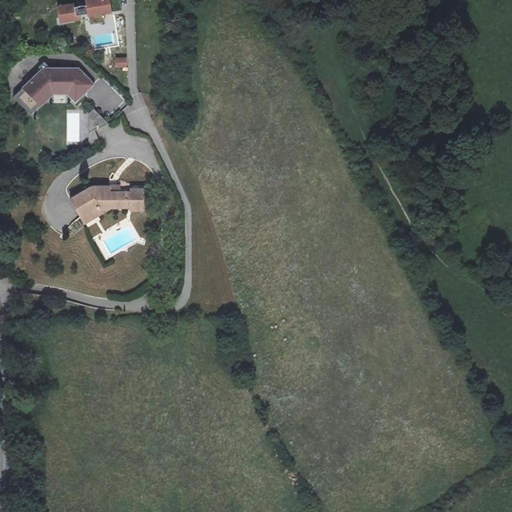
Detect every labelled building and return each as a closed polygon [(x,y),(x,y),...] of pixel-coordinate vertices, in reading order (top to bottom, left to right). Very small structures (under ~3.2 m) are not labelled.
[(120,0),(88,0),(88,1),(80,1),(79,0),(59,0),(60,15),(88,14),(90,21),(105,19),(104,10),(122,7),(120,0)] [(115,68),(127,68),(127,58),(115,57),(115,68)] [(67,91),(75,99),(85,90),(81,86),(89,78),(78,66),(73,71),(70,68),(53,68),(52,68),(45,61),(39,66),(42,69),(15,96),(33,115),(56,91),(67,91)] [(89,78),(81,86),(85,90),(93,82),(89,78)] [(95,127),(105,127),(104,112),(89,113),(90,135),(96,135),(95,127)] [(102,204),(115,205),(133,206),(133,211),(145,210),(147,188),(133,187),(133,191),(112,190),(112,185),(93,185),(72,196),(82,214),(102,204)] [(86,221),(115,205),(102,204),(82,214),(86,221)]
